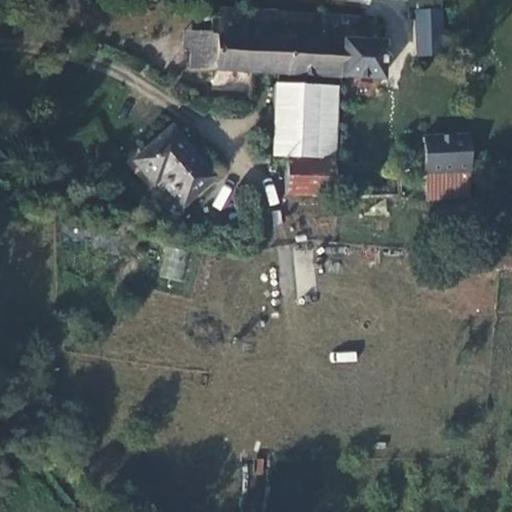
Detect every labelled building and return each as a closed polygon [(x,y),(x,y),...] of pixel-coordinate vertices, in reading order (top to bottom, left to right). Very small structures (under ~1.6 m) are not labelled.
[(189,42),(341,55),(344,20),(323,17),(324,0),(212,0),(212,5),(192,3),(189,42)] [(363,20),(364,0),(324,0),(323,17),(344,20),(341,55),(382,59),(386,22),(363,20)] [(416,0),(417,40),(457,41),(458,18),(445,18),(443,0),(416,0)] [(268,133),(284,134),(331,139),(338,71),(274,65),(268,133)] [(174,105),(135,136),(156,162),(166,154),(187,181),(216,156),(174,105)] [(422,158),(427,159),(468,157),(468,124),(422,124),(422,158)] [(331,139),(284,134),(280,174),(328,179),(331,139)] [(426,182),(467,182),(468,157),(427,159),(426,182)] [(277,249),(281,277),(293,275),(296,296),(316,293),(309,244),(277,249)] [(182,281),(185,250),(165,248),(162,278),(182,281)]
